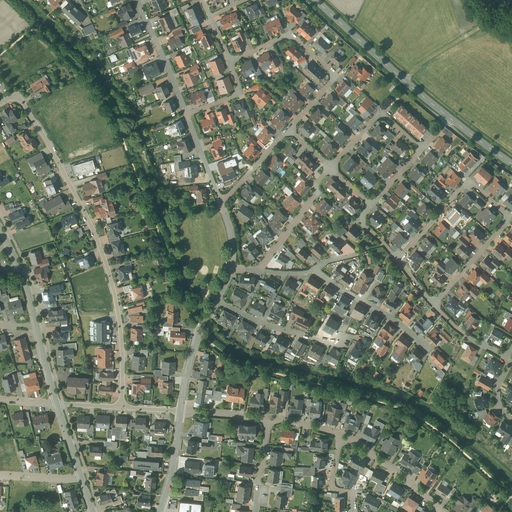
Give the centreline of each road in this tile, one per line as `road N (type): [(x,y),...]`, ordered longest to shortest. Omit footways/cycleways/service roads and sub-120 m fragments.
road 1 (residential): [(121,408),(116,299),(92,228),(16,95),(0,105)]
road 2 (residential): [(397,260),(466,184),(505,215),(433,304)]
road 3 (secondary): [(448,117),(314,0)]
road 4 (residential): [(313,270),(429,350)]
road 5 (residential): [(216,300),(282,330),(340,341)]
road 6 (residential): [(257,271),(329,167)]
road 7 (residential): [(229,62),(284,36),(335,75)]
road 8 (residential): [(341,439),(408,478),(441,511)]
road 9 (residential): [(329,167),(380,116),(421,148)]
road 10 (residential): [(137,0),(186,114)]
road 11 (residential): [(216,300),(199,328),(180,413)]
